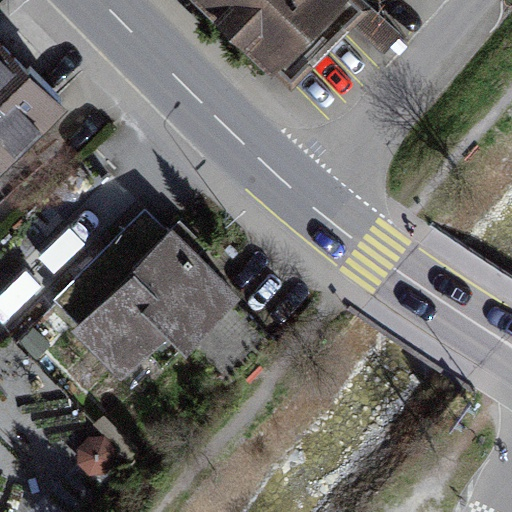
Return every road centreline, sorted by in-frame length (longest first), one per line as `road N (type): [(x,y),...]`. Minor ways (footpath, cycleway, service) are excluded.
road 1 (primary): [(306,203),(101,0)]
road 2 (residential): [(306,203),(489,0)]
road 3 (primary): [(504,342),(306,203)]
